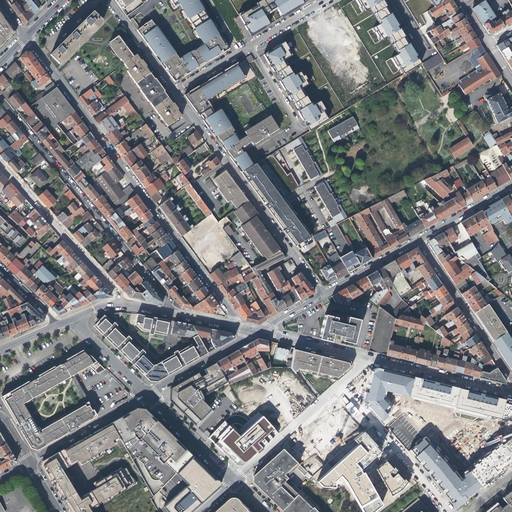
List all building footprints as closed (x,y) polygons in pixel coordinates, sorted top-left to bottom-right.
[(24,0),(27,2),(30,7),(34,13),(37,10),(27,0),(24,0)] [(121,10),(123,9),(120,5),(123,2),(121,0),(129,0),(131,2),(134,0),(113,0),(115,1),(121,10)] [(120,5),(123,9),(131,2),(129,0),(121,0),(123,2),(120,5)] [(205,13),(202,8),(201,8),(201,7),(202,7),(203,7),(201,4),(200,2),(198,3),(197,1),(196,0),(169,0),(171,3),(174,7),(176,5),(179,4),(184,0),(185,2),(180,6),(182,10),(181,11),(182,13),(183,15),(185,14),(187,17),(194,30),(196,32),(194,33),(195,35),(197,38),(199,37),(199,36),(202,40),(207,37),(208,39),(206,40),(207,42),(199,47),(200,48),(197,50),(196,49),(192,51),(189,53),(188,52),(178,58),(167,44),(165,41),(167,40),(164,37),(161,31),(158,28),(157,29),(155,26),(150,19),(145,23),(146,25),(143,27),(142,25),(139,27),(136,30),(141,37),(142,35),(153,50),(151,51),(154,55),(156,54),(172,76),(170,77),(174,81),(180,77),(179,76),(181,74),(183,73),(186,72),(187,73),(189,72),(188,70),(202,62),(203,63),(204,63),(203,61),(212,56),(213,57),(228,48),(223,39),(222,40),(220,37),(221,36),(219,33),(218,33),(216,35),(214,32),(217,31),(215,27),(213,28),(212,25),(213,24),(212,23),(211,20),(209,21),(206,15),(205,13)] [(263,0),(239,15),(251,36),(271,24),(265,15),(272,11),(278,7),(283,16),(305,3),(303,0),(263,0)] [(397,65),(403,74),(421,63),(422,63),(412,46),(398,22),(383,0),(355,0),(363,11),(370,7),(380,23),(372,27),(379,40),(388,35),(398,53),(390,57),(395,66),(397,65)] [(451,0),(445,0),(440,4),(444,10),(445,12),(447,11),(448,12),(456,7),(452,1),(451,0)] [(495,18),(483,0),(478,3),(471,8),(478,18),(482,25),(489,21),(495,18)] [(14,10),(18,16),(23,12),(28,9),(30,7),(27,2),(20,7),(16,2),(11,5),(14,10)] [(431,18),(444,10),(440,4),(435,7),(427,12),(431,18)] [(25,14),(23,12),(18,16),(21,20),(23,23),(25,23),(31,17),(34,13),(30,7),(28,9),(29,11),(25,14)] [(438,21),(441,25),(460,13),(457,9),(456,7),(448,12),(449,14),(438,21)] [(12,36),(15,33),(15,31),(13,28),(0,9),(0,48),(7,42),(9,39),(12,36)] [(92,12),(49,54),(58,63),(61,61),(62,62),(67,56),(71,52),(70,51),(76,45),(77,46),(81,42),(84,39),(83,38),(89,32),(90,33),(96,28),(99,24),(98,23),(101,21),(92,12)] [(502,17),(498,19),(499,20),(503,28),(507,25),(510,24),(504,12),(501,14),(502,17)] [(433,36),(429,38),(430,40),(434,37),(444,31),(442,28),(447,26),(448,28),(453,25),(463,19),(461,15),(460,13),(441,25),(440,26),(437,28),(430,32),(433,36)] [(128,20),(136,30),(139,27),(133,19),(131,18),(128,20)] [(444,38),(450,34),(467,24),(464,20),(463,19),(453,25),(455,27),(450,31),(451,32),(449,33),(449,32),(443,36),(444,38)] [(491,24),(489,21),(482,25),(484,27),(488,34),(491,34),(503,28),(499,20),(494,23),(494,22),(491,24)] [(459,33),(461,37),(471,31),(469,27),(467,24),(450,34),(452,37),(459,33)] [(464,43),(465,44),(475,38),(473,34),(471,31),(461,37),(455,41),(456,44),(463,40),(465,42),(464,43)] [(142,35),(141,37),(146,44),(151,51),(153,50),(142,35)] [(119,58),(123,63),(132,56),(124,46),(126,45),(124,44),(123,42),(122,43),(117,36),(107,43),(108,44),(106,45),(113,55),(114,54),(118,59),(119,58)] [(198,45),(199,47),(207,42),(206,40),(208,39),(207,37),(202,40),(199,36),(199,37),(202,42),(198,45)] [(511,36),(496,46),(497,49),(500,52),(510,46),(508,43),(511,40),(511,36)] [(470,51),(470,50),(480,45),(477,40),(475,38),(465,44),(459,48),(460,50),(467,46),(470,51)] [(303,121),(308,131),(327,120),(322,111),(324,110),(319,101),(311,105),(301,88),(309,83),(302,71),(293,75),(284,59),(292,55),(284,42),(263,55),(269,65),(286,94),(303,121)] [(470,50),(474,56),(483,50),(480,45),(470,50)] [(511,45),(510,46),(500,52),(502,55),(505,61),(511,56),(511,45)] [(483,50),(474,56),(476,59),(483,70),(459,86),(465,95),(489,79),(490,82),(500,75),(495,68),(484,51),(483,50)] [(19,58),(26,67),(35,79),(36,81),(47,74),(38,62),(30,51),(25,51),(19,58)] [(443,61),(442,58),(438,53),(436,54),(422,63),(421,63),(426,71),(443,61)] [(123,63),(122,64),(123,65),(126,69),(125,70),(139,89),(138,89),(147,102),(148,102),(166,126),(180,115),(167,97),(164,99),(160,93),(162,91),(153,79),(150,80),(146,74),(149,73),(136,55),(135,54),(132,56),(123,63)] [(156,54),(154,55),(170,77),(172,76),(156,54)] [(22,71),(26,67),(19,58),(15,62),(22,71)] [(13,80),(22,71),(15,62),(10,67),(5,72),(13,80)] [(213,77),(183,95),(192,106),(194,106),(196,108),(195,110),(198,114),(210,107),(206,100),(205,99),(228,85),(229,87),(244,78),(241,74),(243,73),(239,67),(238,68),(235,63),(224,70),(213,77)] [(28,80),(30,82),(32,81),(26,72),(24,74),(28,80)] [(36,89),(50,78),(48,76),(47,74),(36,81),(35,79),(32,81),(30,82),(36,89)] [(7,88),(1,92),(7,99),(11,95),(15,92),(16,92),(14,90),(12,88),(2,75),(0,76),(0,86),(4,83),(5,85),(7,88)] [(111,87),(115,85),(108,76),(104,78),(111,87)] [(43,93),(45,94),(56,86),(53,82),(44,89),(45,91),(43,93)] [(229,87),(228,85),(205,99),(206,100),(229,87)] [(67,104),(68,103),(65,99),(59,90),(56,86),(45,94),(42,96),(47,102),(45,104),(55,117),(57,115),(59,118),(63,115),(60,112),(62,111),(64,114),(70,109),(67,104)] [(81,102),(85,107),(94,100),(101,95),(99,92),(96,94),(87,101),(86,99),(95,92),(97,90),(94,86),(78,98),(81,102)] [(11,95),(7,99),(11,104),(13,102),(12,101),(13,99),(14,98),(16,98),(17,99),(20,97),(15,92),(11,95)] [(96,94),(95,92),(86,99),(87,101),(96,94)] [(497,123),(502,120),(506,118),(511,115),(511,106),(506,109),(499,96),(498,93),(485,99),(497,123)] [(14,107),(16,110),(18,108),(25,103),(20,97),(17,99),(16,98),(14,98),(13,99),(12,101),(13,102),(11,104),(14,107)] [(95,122),(97,123),(109,114),(122,105),(127,101),(124,97),(93,119),(95,122)] [(97,104),(94,100),(85,107),(88,111),(91,115),(94,113),(103,106),(99,102),(97,104)] [(122,105),(126,109),(131,116),(135,112),(127,101),(122,105)] [(29,116),(24,120),(27,123),(36,116),(29,107),(25,103),(18,108),(20,110),(24,110),(29,116)] [(57,115),(55,117),(60,123),(62,121),(75,111),(68,103),(67,104),(70,109),(64,114),(62,111),(60,112),(63,115),(59,118),(57,115)] [(122,105),(109,114),(111,117),(118,112),(120,114),(126,109),(122,105)] [(252,165),(246,155),(244,151),(243,150),(242,151),(239,147),(249,139),(251,142),(258,137),(260,138),(277,125),(264,108),(241,126),(243,130),(236,135),(218,109),(214,112),(210,107),(198,114),(233,163),(240,172),(252,165)] [(72,128),(82,121),(79,117),(75,111),(62,121),(64,123),(67,121),(72,128)] [(4,126),(11,135),(19,129),(14,124),(6,114),(0,120),(0,119),(0,126),(2,128),(4,126)] [(111,117),(109,114),(97,123),(101,129),(105,135),(117,126),(123,121),(121,119),(115,123),(111,117)] [(30,127),(39,120),(36,116),(27,123),(30,127)] [(358,127),(352,116),(345,120),(352,131),(358,127)] [(502,120),(508,132),(511,131),(506,118),(502,120)] [(352,131),(345,120),(339,123),(346,134),(352,131)] [(458,120),(456,121),(466,137),(448,148),(453,157),(471,146),(472,146),(474,145),(462,126),(458,120)] [(33,130),(35,133),(44,126),(40,121),(31,128),(33,130)] [(78,141),(78,140),(89,131),(86,127),(82,121),(72,128),(70,130),(71,133),(74,130),(79,137),(76,139),(78,141)] [(346,134),(339,123),(333,127),(339,138),(346,134)] [(140,127),(148,137),(152,134),(144,124),(140,127)] [(44,133),(47,130),(44,126),(35,133),(38,137),(42,141),(47,137),(44,133)] [(118,128),(117,126),(105,135),(107,138),(109,140),(118,134),(116,130),(118,128)] [(339,138),(333,127),(326,130),(333,142),(339,138)] [(7,139),(11,144),(23,134),(21,131),(19,129),(11,135),(7,139)] [(125,129),(118,134),(109,140),(111,143),(114,147),(128,136),(129,135),(125,129)] [(482,137),(489,147),(489,148),(495,145),(502,142),(508,138),(511,136),(511,130),(511,131),(508,132),(497,137),(493,139),(489,133),(482,137)] [(493,130),(489,133),(493,139),(497,137),(493,130)] [(82,141),(85,145),(94,138),(92,135),(89,131),(78,140),(80,143),(82,141)] [(192,144),(201,138),(198,134),(196,131),(187,137),(192,144)] [(67,132),(65,134),(73,144),(75,143),(67,132)] [(21,144),(27,139),(25,137),(23,134),(11,144),(9,146),(15,153),(18,156),(19,155),(21,154),(21,152),(19,148),(22,146),(21,144)] [(50,141),(54,138),(51,134),(47,137),(42,141),(44,143),(46,146),(51,142),(50,141)] [(142,141),(146,147),(156,140),(152,134),(148,137),(142,141)] [(130,139),(128,136),(114,147),(118,152),(121,157),(131,149),(125,142),(130,139)] [(304,144),(300,136),(283,145),(286,150),(291,148),(293,150),(304,144)] [(0,140),(0,154),(9,146),(2,138),(0,140)] [(87,147),(90,151),(99,144),(97,141),(94,138),(85,145),(79,149),(81,151),(87,147)] [(53,144),(51,142),(46,146),(48,149),(51,152),(59,145),(57,141),(53,144)] [(135,155),(146,147),(142,141),(140,142),(134,147),(131,149),(135,155)] [(507,152),(511,149),(511,145),(510,141),(503,145),(507,152)] [(501,155),(507,152),(503,145),(502,142),(495,145),(501,154),(496,157),(509,179),(511,177),(511,160),(509,155),(507,156),(510,161),(511,163),(506,167),(506,165),(501,158),(502,157),(501,155)] [(202,160),(212,153),(209,148),(204,143),(195,150),(199,155),(199,156),(202,160)] [(78,161),(76,162),(78,164),(85,172),(88,169),(99,162),(102,160),(107,155),(103,150),(99,144),(90,151),(78,161)] [(308,149),(304,144),(293,150),(296,156),(308,149)] [(60,152),(64,150),(59,145),(51,152),(57,160),(66,170),(75,163),(72,160),(68,162),(60,152)] [(152,152),(161,165),(170,158),(166,153),(163,148),(160,145),(152,152)] [(184,149),(187,156),(194,152),(190,145),(184,149)] [(509,179),(496,157),(501,154),(495,145),(489,148),(489,147),(476,154),(479,159),(484,169),(494,187),(500,184),(509,179)] [(15,153),(9,146),(0,154),(3,158),(6,162),(15,153)] [(146,147),(135,155),(139,161),(143,158),(150,153),(146,147)] [(125,162),(135,155),(131,149),(121,157),(123,159),(125,162)] [(311,156),(308,149),(296,156),(300,162),(311,156)] [(274,154),(273,152),(256,162),(281,198),(284,196),(283,195),(277,188),(281,185),(286,193),(287,194),(298,186),(290,172),(286,174),(273,155),(274,154)] [(36,166),(44,159),(39,154),(31,161),(36,166)] [(471,164),(479,159),(476,154),(467,158),(469,160),(470,162),(471,164)] [(103,167),(106,171),(115,166),(111,161),(107,155),(102,160),(106,165),(103,167)] [(130,168),(139,161),(135,155),(125,162),(128,165),(130,168)] [(172,161),(173,162),(175,165),(177,163),(181,160),(178,156),(172,161)] [(315,162),(311,156),(300,162),(303,168),(315,162)] [(12,159),(8,163),(12,168),(16,172),(25,165),(19,158),(17,159),(15,157),(12,159)] [(197,174),(199,177),(215,166),(219,163),(217,160),(215,157),(209,162),(208,160),(205,162),(208,167),(205,169),(204,169),(197,174)] [(453,167),(469,160),(467,158),(457,163),(452,165),(453,167)] [(176,167),(181,173),(182,174),(189,170),(181,160),(177,163),(179,165),(176,167)] [(145,168),(141,163),(139,161),(130,168),(135,175),(139,181),(148,174),(149,174),(146,170),(147,169),(146,167),(145,168)] [(75,167),(78,164),(76,162),(75,163),(66,170),(69,173),(72,177),(79,171),(75,167)] [(281,198),(256,162),(252,165),(240,172),(242,175),(246,180),(247,182),(248,183),(255,192),(256,193),(256,194),(262,202),(264,204),(265,205),(267,209),(268,211),(271,215),(280,227),(281,228),(283,230),(291,241),(294,245),(312,235),(291,206),(288,203),(288,202),(285,204),(283,201),(281,198)] [(318,168),(315,162),(303,168),(307,174),(318,168)] [(123,177),(115,166),(106,171),(96,179),(97,181),(105,191),(107,194),(110,198),(117,207),(118,207),(126,201),(135,194),(134,192),(132,189),(124,195),(115,183),(123,177)] [(321,174),(318,168),(307,174),(310,180),(321,174)] [(34,180),(36,183),(39,187),(47,179),(38,169),(30,176),(34,180)] [(450,178),(447,173),(445,169),(438,172),(430,176),(428,177),(433,181),(446,175),(448,179),(450,178)] [(476,174),(480,180),(486,192),(490,190),(494,187),(484,169),(481,171),(483,175),(485,176),(486,178),(482,180),(480,175),(479,175),(478,173),(476,174)] [(81,170),(79,171),(72,177),(77,183),(82,190),(91,183),(88,180),(86,181),(83,178),(85,176),(83,173),(81,170)] [(230,177),(224,170),(212,179),(220,189),(218,191),(227,202),(229,200),(235,208),(247,200),(243,195),(237,187),(234,183),(233,181),(230,177)] [(153,181),(144,187),(147,191),(149,191),(152,194),(155,192),(163,186),(161,183),(168,178),(164,172),(159,176),(156,178),(153,181)] [(174,178),(181,188),(183,187),(188,183),(184,177),(182,174),(181,173),(174,178)] [(144,187),(153,181),(151,178),(148,174),(139,181),(142,184),(144,187)] [(445,194),(433,181),(428,177),(423,180),(441,198),(445,194)] [(161,183),(163,186),(170,181),(168,178),(161,183)] [(100,197),(99,196),(91,186),(97,181),(96,179),(91,183),(82,190),(87,196),(93,203),(100,197)] [(329,186),(325,179),(314,186),(317,193),(329,186)] [(463,186),(459,179),(452,183),(454,186),(464,205),(468,202),(471,201),(466,191),(465,189),(463,186)] [(480,180),(465,189),(466,191),(471,201),(479,196),(486,192),(480,180)] [(15,188),(10,183),(2,191),(9,199),(18,192),(15,188)] [(183,187),(185,189),(198,207),(203,203),(189,185),(188,183),(183,187)] [(283,195),(286,193),(281,185),(277,188),(283,195)] [(332,193),(329,186),(317,193),(321,199),(332,193)] [(448,190),(451,194),(454,193),(455,196),(452,198),(451,199),(460,207),(463,205),(464,205),(454,186),(448,190)] [(185,189),(183,187),(181,188),(167,198),(169,201),(185,189)] [(45,189),(37,196),(43,202),(48,207),(56,200),(45,189)] [(64,194),(71,203),(77,199),(69,190),(64,194)] [(405,195),(403,190),(402,190),(385,198),(388,204),(405,195)] [(106,195),(107,194),(105,191),(99,196),(100,197),(93,203),(96,206),(98,208),(109,199),(106,195)] [(18,192),(9,199),(17,207),(25,200),(23,197),(18,192)] [(152,194),(150,196),(153,200),(155,202),(160,198),(155,192),(152,194)] [(336,198),(332,193),(321,199),(324,205),(336,198)] [(121,212),(118,207),(117,207),(113,211),(114,212),(119,219),(130,211),(141,202),(138,198),(135,194),(126,201),(130,207),(128,208),(128,209),(126,211),(125,209),(121,212)] [(511,204),(507,196),(504,198),(500,200),(509,215),(511,213),(511,204)] [(297,197),(288,203),(291,206),(299,200),(297,197)] [(110,198),(109,199),(98,208),(102,213),(106,218),(114,212),(113,211),(117,207),(110,198)] [(173,207),(169,201),(167,198),(158,205),(162,211),(169,221),(172,226),(182,219),(180,217),(176,211),(173,207)] [(339,205),(336,198),(324,205),(328,211),(339,205)] [(399,224),(388,204),(385,198),(367,208),(370,214),(386,243),(389,248),(402,240),(407,237),(399,224)] [(69,210),(72,213),(80,206),(82,205),(79,201),(77,199),(71,203),(67,207),(69,210)] [(441,200),(439,203),(450,213),(455,210),(460,207),(451,199),(443,203),(443,202),(441,200)] [(16,224),(23,231),(27,228),(30,225),(40,216),(30,204),(25,200),(17,207),(7,216),(16,224)] [(253,208),(247,200),(232,211),(242,224),(239,226),(261,256),(263,255),(266,259),(281,252),(278,250),(279,249),(269,235),(257,219),(255,216),(257,214),(253,208)] [(427,200),(425,202),(436,221),(442,217),(450,213),(439,203),(438,202),(436,203),(438,206),(432,209),(431,207),(429,204),(427,200)] [(501,218),(505,224),(511,220),(509,218),(511,217),(510,216),(509,215),(500,200),(495,202),(493,204),(493,205),(484,211),(485,212),(482,213),(489,225),(493,223),(492,220),(497,216),(499,219),(501,218)] [(134,212),(138,217),(148,210),(145,206),(141,202),(130,211),(132,214),(134,212)] [(413,209),(419,218),(424,228),(430,224),(436,221),(425,202),(423,203),(428,212),(421,216),(420,213),(417,207),(413,209)] [(178,203),(173,207),(176,211),(181,207),(180,206),(184,203),(183,203),(180,205),(178,203)] [(192,220),(193,222),(195,225),(201,220),(210,213),(207,209),(203,203),(198,207),(203,214),(199,217),(198,216),(192,220)] [(487,207),(481,211),(482,213),(485,212),(484,211),(493,205),(493,204),(487,207)] [(343,211),(339,205),(328,211),(332,217),(343,211)] [(82,209),(80,206),(72,213),(68,216),(71,220),(78,214),(80,216),(85,212),(82,209)] [(366,216),(370,214),(367,208),(362,210),(357,213),(380,253),(386,250),(389,248),(386,243),(383,245),(366,216)] [(180,217),(182,219),(192,212),(190,209),(186,211),(188,213),(184,216),(183,215),(180,217)] [(63,212),(57,217),(60,220),(61,222),(68,216),(72,213),(69,210),(68,211),(68,213),(66,215),(63,212)] [(139,219),(142,223),(150,217),(152,216),(150,213),(148,210),(138,217),(134,220),(136,222),(139,219)] [(78,218),(84,224),(87,222),(92,218),(89,214),(87,211),(85,212),(80,216),(78,218)] [(347,218),(343,211),(332,217),(332,219),(327,222),(330,226),(347,218)] [(492,242),(497,239),(495,236),(490,227),(489,225),(482,213),(481,211),(476,214),(471,216),(479,230),(484,227),(487,232),(486,233),(487,233),(482,236),(483,237),(487,245),(490,243),(492,242)] [(110,222),(116,230),(124,224),(119,219),(114,212),(106,218),(110,222)] [(192,212),(182,219),(183,221),(186,219),(185,218),(188,216),(190,217),(194,215),(192,212)] [(210,213),(201,220),(206,227),(216,220),(210,213)] [(372,250),(367,252),(371,258),(376,255),(380,253),(357,213),(352,215),(372,250)] [(230,222),(226,215),(217,222),(222,228),(227,224),(230,222)] [(40,236),(50,227),(46,222),(40,216),(30,225),(35,230),(33,232),(34,233),(33,234),(29,237),(31,239),(38,233),(40,236)] [(468,236),(479,230),(471,216),(465,220),(460,223),(468,236)] [(490,227),(502,220),(501,218),(499,219),(497,216),(492,220),(493,223),(489,225),(490,227)] [(144,225),(146,228),(154,223),(152,220),(150,217),(142,223),(130,232),(132,234),(133,236),(134,237),(139,233),(137,231),(144,225)] [(403,222),(399,224),(407,237),(420,230),(424,228),(419,218),(405,226),(403,222)] [(183,221),(182,219),(172,226),(177,231),(180,235),(189,229),(187,226),(183,221)] [(185,242),(186,241),(206,227),(201,220),(195,225),(189,229),(180,235),(182,239),(185,242)] [(91,227),(87,222),(84,224),(83,226),(86,229),(89,233),(99,225),(95,221),(93,222),(92,224),(94,225),(91,227)] [(147,231),(150,235),(160,227),(158,224),(156,221),(154,223),(146,228),(142,231),(144,233),(147,231)] [(0,230),(4,234),(18,247),(25,240),(8,225),(4,222),(0,226),(0,230)] [(124,240),(132,234),(130,232),(126,226),(124,224),(116,230),(119,234),(124,240)] [(232,231),(227,224),(222,228),(227,235),(232,231)] [(100,227),(99,225),(89,233),(84,238),(79,242),(83,246),(103,230),(100,227)] [(80,234),(86,229),(83,226),(73,234),(77,239),(79,242),(84,238),(80,234)] [(150,240),(152,242),(154,241),(164,233),(163,231),(160,227),(150,235),(152,239),(150,240)] [(33,234),(27,228),(23,231),(29,237),(33,234)] [(447,230),(442,233),(447,241),(448,244),(456,239),(450,228),(447,230)] [(317,242),(328,236),(325,230),(313,236),(317,242)] [(144,239),(139,233),(134,237),(138,241),(139,243),(144,239)] [(156,243),(159,247),(169,239),(167,237),(164,233),(154,241),(156,243)] [(444,243),(447,241),(442,233),(438,235),(432,238),(442,246),(444,248),(446,247),(444,243)] [(133,245),(134,244),(138,241),(134,237),(133,236),(128,240),(130,242),(128,244),(129,245),(130,247),(133,245)] [(147,237),(144,239),(139,243),(141,245),(144,248),(148,245),(145,242),(149,239),(147,237)] [(439,248),(442,246),(432,238),(430,239),(428,241),(427,244),(435,257),(442,252),(439,248)] [(35,242),(32,239),(18,253),(17,254),(6,266),(11,271),(15,274),(29,258),(35,252),(30,248),(35,242)] [(115,246),(116,245),(111,239),(101,247),(110,258),(111,258),(119,251),(115,246)] [(152,273),(159,267),(157,264),(161,261),(163,259),(167,256),(176,249),(173,244),(169,239),(159,247),(149,254),(150,257),(143,263),(147,267),(152,273)] [(56,250),(58,252),(67,245),(65,243),(62,240),(51,249),(48,246),(43,250),(49,255),(56,250)] [(150,248),(156,243),(154,241),(152,242),(148,245),(144,248),(144,249),(147,252),(151,250),(150,248)] [(354,252),(349,243),(347,244),(349,249),(357,262),(359,265),(365,262),(371,258),(367,252),(361,242),(358,244),(361,248),(354,252)] [(455,255),(456,257),(457,258),(459,260),(461,261),(462,263),(464,264),(468,267),(469,268),(475,272),(484,280),(486,281),(489,280),(486,275),(481,266),(477,259),(480,257),(475,248),(471,242),(462,247),(453,252),(455,255)] [(502,248),(499,243),(491,250),(489,252),(490,254),(488,255),(491,259),(492,258),(495,262),(498,260),(505,273),(511,269),(511,265),(511,264),(511,263),(511,258),(510,259),(507,255),(506,256),(503,253),(500,248),(502,248)] [(0,244),(0,260),(1,262),(6,266),(17,254),(15,252),(12,256),(7,251),(10,249),(7,247),(5,249),(0,244)] [(137,247),(134,244),(133,245),(130,247),(133,250),(137,255),(144,249),(144,248),(141,245),(137,247)] [(54,260),(57,263),(72,251),(70,249),(67,245),(58,252),(61,255),(54,260)] [(411,251),(405,254),(415,268),(425,261),(416,247),(411,251)] [(176,249),(167,256),(168,258),(173,264),(175,267),(184,260),(180,255),(176,249)] [(200,256),(203,259),(212,252),(209,249),(200,256)] [(341,261),(347,272),(355,267),(353,264),(357,262),(349,249),(338,256),(341,261)] [(226,265),(228,270),(234,267),(242,263),(239,258),(242,255),(238,250),(230,257),(233,261),(226,265)] [(66,260),(68,263),(77,257),(75,254),(72,251),(57,263),(59,265),(66,260)] [(218,261),(212,252),(203,259),(206,263),(209,268),(218,261)] [(282,255),(281,252),(266,259),(262,261),(255,265),(258,271),(283,257),(282,255)] [(444,256),(442,252),(435,257),(438,261),(441,265),(454,256),(452,254),(448,256),(447,254),(444,256)] [(410,267),(412,270),(415,268),(405,254),(401,256),(394,260),(400,271),(403,276),(406,274),(404,270),(403,271),(402,268),(409,265),(410,267)] [(452,261),(457,258),(456,257),(454,256),(441,265),(443,268),(445,271),(455,265),(452,261)] [(68,273),(74,269),(82,262),(80,260),(77,257),(68,263),(71,266),(65,271),(68,273)] [(125,257),(119,262),(125,269),(131,264),(128,260),(125,257)] [(326,262),(327,264),(330,268),(338,263),(335,257),(326,262)] [(32,261),(29,258),(15,274),(19,278),(24,283),(28,278),(33,273),(41,265),(42,264),(38,260),(31,268),(31,269),(29,271),(25,268),(32,261)] [(114,261),(111,258),(110,258),(101,266),(104,269),(114,261)] [(184,260),(175,267),(174,267),(176,271),(179,274),(189,267),(187,264),(184,260)] [(400,271),(394,260),(388,263),(382,267),(386,274),(388,278),(400,271)] [(167,268),(161,261),(157,264),(159,267),(162,271),(164,274),(169,271),(167,268)] [(341,261),(338,263),(330,268),(336,278),(343,274),(347,272),(341,261)] [(415,284),(417,286),(434,274),(429,267),(425,261),(415,268),(412,270),(409,272),(410,273),(411,272),(412,273),(414,272),(413,271),(417,269),(423,278),(415,284)] [(74,269),(81,276),(89,269),(85,266),(82,262),(74,269)] [(329,277),(332,280),(334,279),(336,278),(330,268),(327,264),(319,268),(325,279),(329,277)] [(457,269),(455,265),(445,271),(447,274),(450,278),(468,267),(464,264),(457,269)] [(41,265),(33,273),(35,275),(40,280),(43,283),(45,282),(53,279),(58,277),(55,275),(54,277),(48,272),(50,270),(48,268),(46,270),(41,265)] [(111,276),(113,279),(120,273),(122,271),(116,265),(108,273),(111,276)] [(260,274),(258,271),(255,265),(251,267),(250,267),(252,271),(266,295),(271,292),(267,285),(266,285),(260,274)] [(266,273),(275,289),(281,286),(288,283),(286,280),(284,281),(280,275),(278,270),(280,268),(279,265),(266,273)] [(160,272),(162,271),(159,267),(152,273),(156,278),(161,284),(168,279),(165,275),(163,277),(160,272)] [(179,274),(186,284),(196,276),(193,272),(189,267),(179,274)] [(222,275),(225,281),(238,274),(234,267),(228,270),(221,274),(222,275)] [(388,292),(390,290),(382,276),(386,274),(382,267),(380,268),(376,271),(387,291),(388,292)] [(469,268),(468,267),(450,278),(453,282),(454,285),(463,280),(466,278),(470,275),(475,272),(469,268)] [(83,279),(78,283),(81,285),(93,275),(91,272),(89,269),(81,276),(80,276),(83,279)] [(137,281),(139,284),(144,280),(142,277),(140,278),(138,275),(134,271),(127,277),(133,284),(137,281)] [(174,278),(169,271),(164,274),(165,275),(168,279),(170,281),(174,278)] [(267,309),(261,312),(265,319),(271,315),(276,313),(266,295),(252,271),(244,275),(242,277),(245,282),(250,279),(267,309)] [(381,298),(387,291),(376,271),(366,276),(371,285),(372,286),(378,283),(382,290),(378,293),(381,298)] [(403,276),(400,271),(388,278),(389,280),(399,297),(412,289),(410,287),(403,276)] [(293,281),(288,284),(290,286),(292,285),(296,283),(304,278),(302,275),(299,272),(297,273),(290,277),(293,281)] [(476,285),(480,282),(484,280),(475,272),(470,275),(473,280),(476,285)] [(128,282),(120,273),(113,279),(119,285),(124,290),(129,285),(127,283),(128,282)] [(245,282),(242,277),(239,273),(238,274),(225,281),(217,286),(222,293),(227,300),(247,287),(245,282)] [(423,294),(424,297),(442,285),(438,280),(434,274),(417,286),(412,289),(399,297),(403,301),(409,306),(410,307),(415,303),(407,295),(410,293),(411,294),(426,283),(430,289),(423,294)] [(89,287),(90,287),(98,280),(96,278),(93,275),(81,285),(83,287),(86,284),(89,287)] [(217,286),(225,281),(222,275),(213,280),(215,283),(217,286)] [(186,284),(193,293),(203,285),(196,276),(186,284)] [(360,291),(371,285),(366,276),(361,279),(351,285),(360,291)] [(28,278),(24,283),(34,293),(38,288),(28,278)] [(305,290),(302,292),(305,296),(310,293),(312,292),(312,290),(309,284),(304,278),(296,283),(298,285),(299,287),(302,285),(305,290)] [(0,292),(2,295),(3,294),(10,286),(6,282),(2,279),(0,280),(0,292)] [(45,282),(48,285),(50,287),(52,289),(58,295),(61,297),(73,309),(77,307),(81,305),(69,294),(66,297),(60,292),(63,289),(53,279),(45,282)] [(170,283),(172,286),(173,285),(170,281),(168,279),(161,284),(163,287),(166,290),(170,287),(168,284),(170,283)] [(92,290),(89,293),(91,294),(103,285),(101,282),(98,280),(90,287),(92,290)] [(139,284),(135,287),(146,300),(152,301),(161,303),(162,301),(144,280),(139,284)] [(465,283),(463,280),(454,285),(456,288),(465,283)] [(478,292),(490,284),(486,281),(484,280),(480,282),(483,286),(477,290),(478,292)] [(80,294),(88,302),(92,301),(95,299),(91,294),(89,293),(86,290),(83,287),(81,285),(78,283),(76,284),(80,288),(77,291),(80,294)] [(290,291),(285,293),(291,304),(296,301),(300,299),(293,288),(292,285),(290,286),(288,284),(288,283),(281,286),(284,290),(289,288),(290,291)] [(37,295),(40,298),(50,287),(48,285),(45,288),(41,285),(38,288),(34,293),(37,295)] [(111,294),(103,285),(91,294),(95,299),(102,298),(109,297),(111,294)] [(132,289),(129,285),(124,290),(126,293),(130,297),(137,298),(146,300),(135,287),(132,289)] [(177,289),(173,285),(172,286),(170,287),(166,290),(170,295),(180,307),(187,308),(191,309),(192,307),(190,305),(185,299),(181,295),(179,297),(174,291),(177,289)] [(194,302),(190,305),(192,307),(197,303),(210,294),(206,290),(203,285),(193,293),(190,295),(192,296),(194,294),(198,300),(195,302),(194,302)] [(298,285),(293,288),(300,299),(303,297),(305,296),(302,292),(299,287),(298,285)] [(362,293),(360,291),(351,285),(349,286),(344,289),(351,299),(362,293)] [(434,295),(437,299),(447,293),(444,289),(442,285),(424,297),(426,300),(434,295)] [(2,299),(7,310),(19,305),(27,302),(18,294),(10,286),(3,294),(6,296),(9,294),(17,302),(11,305),(8,297),(2,299)] [(280,297),(281,299),(285,307),(289,305),(291,304),(285,293),(284,290),(281,286),(275,289),(276,291),(278,290),(280,290),(283,295),(280,297)] [(477,292),(473,286),(470,288),(460,294),(463,298),(464,300),(477,292)] [(50,287),(40,298),(42,300),(45,303),(52,295),(53,295),(49,291),(52,289),(50,287)] [(249,290),(247,287),(227,300),(231,304),(234,309),(242,303),(243,303),(243,302),(239,295),(240,294),(242,294),(249,290)] [(66,291),(69,294),(81,305),(84,304),(88,302),(80,294),(77,292),(74,295),(68,289),(66,291)] [(346,301),(351,299),(344,289),(338,292),(331,296),(335,302),(337,303),(345,299),(346,301)] [(381,298),(376,304),(379,306),(381,308),(391,298),(388,292),(387,291),(381,298)] [(275,300),(271,292),(266,295),(276,313),(283,309),(285,307),(281,299),(278,301),(275,300)] [(376,304),(381,298),(378,293),(377,292),(370,299),(376,304)] [(481,298),(477,292),(464,300),(466,303),(468,306),(481,298)] [(440,304),(421,316),(424,319),(452,300),(449,296),(447,293),(437,299),(440,304)] [(211,313),(219,307),(210,294),(197,303),(202,312),(211,313)] [(245,307),(242,303),(234,309),(238,314),(242,320),(244,320),(245,314),(254,312),(259,309),(258,307),(256,304),(251,294),(249,296),(248,295),(247,296),(247,297),(246,298),(249,305),(251,307),(246,310),(245,307)] [(52,295),(45,303),(48,305),(50,308),(53,304),(58,299),(61,297),(58,295),(55,298),(52,295)] [(58,305),(65,312),(69,310),(73,309),(61,297),(58,299),(61,302),(58,305)] [(483,302),(481,298),(468,306),(471,310),(473,313),(482,307),(486,304),(487,304),(489,302),(488,301),(487,301),(486,300),(483,302)] [(454,304),(452,300),(424,319),(423,323),(427,327),(433,323),(430,318),(436,314),(441,311),(442,312),(454,304)] [(403,301),(390,315),(394,319),(396,320),(400,315),(409,306),(403,301)] [(28,312),(28,311),(34,309),(30,306),(27,302),(19,305),(22,314),(24,313),(22,310),(25,309),(28,312)] [(197,303),(192,307),(191,309),(196,310),(202,312),(197,303)] [(56,307),(53,304),(50,308),(54,311),(58,315),(62,313),(65,312),(58,305),(56,307)] [(482,307),(473,313),(475,315),(482,326),(492,342),(504,334),(506,332),(498,319),(495,316),(489,307),(489,306),(487,304),(486,304),(482,307)] [(12,322),(16,333),(22,330),(28,328),(22,314),(19,305),(7,310),(8,313),(12,322)] [(378,353),(385,355),(390,336),(393,323),(394,319),(390,315),(381,308),(379,306),(368,351),(378,353)] [(443,323),(444,325),(461,314),(458,310),(456,307),(444,316),(447,320),(443,323)] [(34,318),(32,319),(35,325),(39,323),(43,321),(43,318),(38,313),(34,309),(28,311),(34,318)] [(245,314),(244,320),(258,323),(263,320),(265,319),(261,312),(259,309),(254,312),(245,314)] [(4,315),(8,313),(7,310),(0,312),(0,313),(10,336),(13,334),(16,333),(12,322),(8,324),(4,315)] [(0,327),(0,333),(2,339),(6,337),(10,336),(0,313),(0,321),(3,327),(1,328),(0,327)] [(22,314),(28,328),(32,326),(35,325),(32,319),(31,317),(29,315),(26,316),(24,313),(22,314)] [(318,338),(330,341),(332,332),(342,335),(341,340),(353,343),(359,319),(346,316),(344,324),(339,323),(334,322),(336,314),(329,313),(327,316),(324,315),(318,338)] [(168,320),(136,314),(134,324),(141,330),(144,331),(148,332),(149,329),(150,330),(150,326),(151,319),(153,319),(152,323),(154,323),(153,327),(152,330),(153,330),(153,333),(157,333),(165,335),(166,333),(168,320)] [(453,323),(456,327),(466,321),(463,317),(461,314),(444,325),(446,328),(453,323)] [(98,321),(93,326),(149,380),(157,382),(161,379),(164,376),(161,371),(158,368),(156,369),(153,371),(154,372),(148,377),(147,376),(148,375),(149,373),(148,372),(151,369),(153,367),(153,366),(154,364),(147,357),(143,354),(142,355),(141,355),(139,357),(139,358),(134,363),(133,362),(134,361),(136,359),(134,358),(137,355),(137,356),(140,353),(139,352),(140,351),(137,347),(133,343),(129,340),(128,342),(127,341),(125,344),(126,344),(120,350),(119,349),(120,347),(122,346),(120,344),(123,342),(126,340),(125,339),(127,337),(123,334),(119,329),(116,326),(114,328),(113,328),(111,330),(112,330),(106,336),(105,335),(106,334),(108,332),(106,331),(109,328),(112,326),(111,325),(113,323),(109,320),(104,315),(98,321)] [(396,320),(394,319),(393,323),(421,330),(423,323),(424,319),(421,316),(419,315),(418,319),(413,318),(413,317),(409,316),(409,317),(400,315),(396,320)] [(111,319),(109,320),(113,323),(111,325),(112,326),(109,328),(106,331),(108,332),(106,334),(105,335),(106,336),(112,330),(111,330),(113,328),(114,328),(116,326),(119,329),(120,328),(116,324),(111,319)] [(148,332),(144,331),(144,333),(151,334),(157,335),(157,333),(153,333),(153,330),(152,330),(153,327),(154,323),(152,323),(153,319),(151,319),(150,326),(150,330),(149,329),(148,332)] [(184,337),(184,335),(186,324),(173,321),(170,334),(184,337)] [(458,330),(460,334),(470,328),(468,324),(466,321),(456,327),(451,331),(452,332),(453,331),(454,333),(458,330)] [(190,337),(196,333),(191,325),(189,324),(186,324),(184,335),(190,337)] [(203,336),(203,327),(198,326),(191,325),(196,333),(197,335),(199,338),(203,336)] [(435,332),(442,337),(446,334),(441,327),(434,331),(435,332)] [(211,341),(215,348),(234,337),(234,333),(221,331),(210,328),(210,337),(211,341)] [(463,339),(453,345),(455,347),(474,334),(472,331),(470,328),(460,334),(463,339)] [(125,332),(123,334),(127,337),(125,339),(126,340),(123,342),(120,344),(122,346),(120,347),(119,349),(120,350),(126,344),(125,344),(127,341),(128,342),(129,340),(133,343),(134,342),(130,338),(125,332)] [(467,344),(469,348),(479,341),(477,338),(474,334),(455,347),(458,349),(463,346),(464,347),(467,344)] [(493,343),(497,349),(506,363),(510,369),(511,367),(511,341),(510,342),(505,335),(504,334),(492,342),(493,343)] [(167,374),(168,375),(199,357),(198,356),(202,353),(203,355),(207,353),(199,338),(197,335),(192,337),(197,346),(195,347),(193,348),(191,344),(182,350),(178,352),(179,354),(178,354),(180,357),(184,364),(183,364),(182,363),(181,361),(179,362),(177,359),(178,359),(176,356),(175,356),(174,354),(170,356),(161,361),(160,362),(164,369),(164,371),(165,370),(167,374)] [(403,340),(390,336),(385,355),(391,356),(399,358),(402,346),(403,343),(403,340)] [(447,347),(447,346),(448,342),(442,337),(440,345),(447,347)] [(256,351),(268,350),(267,341),(261,339),(257,338),(251,342),(256,351)] [(472,355),(475,353),(483,347),(481,344),(479,341),(469,348),(468,348),(472,355)] [(246,345),(238,349),(242,358),(245,357),(246,358),(248,359),(255,355),(256,357),(254,358),(255,361),(256,361),(260,367),(254,370),(249,361),(248,362),(246,360),(244,361),(246,365),(251,375),(258,372),(266,368),(264,364),(256,351),(251,342),(246,345)] [(405,345),(405,347),(402,359),(407,360),(413,362),(416,351),(416,350),(408,348),(409,346),(405,345)] [(138,346),(137,347),(140,351),(139,352),(140,353),(137,356),(137,355),(134,358),(136,359),(134,361),(133,362),(134,363),(139,358),(139,357),(141,355),(142,355),(143,354),(147,357),(148,355),(144,351),(138,346)] [(276,347),(274,358),(281,360),(282,358),(285,359),(287,354),(288,355),(289,350),(283,348),(276,347)] [(299,348),(293,347),(291,360),(290,368),(294,373),(297,370),(336,380),(350,367),(349,361),(343,359),(343,361),(341,360),(341,359),(324,354),(323,356),(316,354),(317,353),(301,349),(301,350),(298,350),(299,348)] [(435,355),(430,354),(428,365),(431,366),(434,367),(437,356),(439,348),(437,347),(435,355)] [(454,359),(445,357),(442,369),(449,370),(454,372),(456,359),(459,349),(458,349),(455,347),(453,356),(454,357),(454,359)] [(477,356),(472,359),(473,360),(475,361),(487,354),(485,350),(483,347),(475,353),(477,356)] [(169,355),(170,356),(174,354),(175,356),(176,356),(178,359),(177,359),(179,362),(181,361),(182,363),(183,364),(184,364),(180,357),(178,354),(179,354),(178,352),(182,350),(181,348),(169,355)] [(69,377),(70,376),(73,375),(74,374),(84,368),(92,363),(96,361),(84,349),(76,354),(65,360),(62,361),(50,369),(36,376),(13,390),(0,397),(16,423),(31,448),(37,450),(44,446),(73,430),(96,417),(88,403),(65,416),(39,432),(30,417),(23,403),(44,391),(58,383),(69,377)] [(244,361),(242,358),(238,349),(232,352),(225,356),(233,369),(234,372),(235,371),(235,369),(234,367),(244,361)] [(419,351),(416,351),(413,362),(417,363),(423,364),(428,365),(430,354),(428,353),(428,351),(419,349),(419,351)] [(442,357),(437,356),(434,367),(439,368),(442,369),(445,357),(447,350),(443,349),(442,357)] [(461,360),(456,359),(454,372),(458,373),(461,374),(464,361),(466,355),(463,353),(461,360)] [(489,356),(487,354),(475,361),(476,363),(477,363),(481,366),(491,359),(489,356)] [(230,371),(233,369),(225,356),(221,359),(215,362),(223,375),(225,374),(224,371),(229,368),(230,371)] [(470,363),(464,361),(461,374),(465,374),(470,376),(472,364),(473,360),(472,359),(471,358),(470,363)] [(105,370),(96,361),(92,363),(98,374),(105,370)] [(155,365),(154,364),(153,366),(153,367),(151,369),(148,372),(149,373),(148,375),(147,376),(148,377),(154,372),(153,371),(156,369),(158,368),(161,371),(164,376),(161,379),(166,376),(168,375),(167,374),(165,370),(164,371),(164,369),(160,362),(155,365)] [(181,381),(170,388),(169,400),(172,402),(195,425),(200,420),(209,410),(200,401),(202,399),(203,398),(202,396),(227,382),(225,377),(223,375),(215,362),(209,366),(204,369),(207,374),(201,377),(198,372),(181,381)] [(477,365),(472,364),(470,376),(474,377),(478,378),(480,370),(481,366),(477,363),(477,365)] [(246,365),(235,371),(234,372),(225,377),(229,384),(251,375),(246,365)] [(480,370),(478,378),(504,384),(506,381),(500,372),(496,366),(489,373),(486,372),(486,371),(484,370),(484,372),(480,370)] [(411,397),(416,377),(407,375),(396,372),(375,367),(369,370),(361,400),(380,421),(386,415),(386,413),(395,405),(385,394),(386,391),(411,397)] [(438,382),(416,377),(411,397),(454,407),(458,388),(438,382)] [(239,389),(262,415),(273,428),(278,433),(279,434),(310,403),(296,386),(280,400),(261,380),(239,389)] [(483,393),(458,388),(454,407),(453,410),(456,416),(473,420),(481,416),(498,419),(503,398),(483,393)] [(511,400),(503,398),(498,419),(511,422),(511,434),(467,470),(481,486),(511,461),(511,400)] [(200,420),(195,425),(198,428),(214,411),(202,399),(200,401),(209,410),(200,420)] [(287,446),(283,449),(296,462),(300,458),(333,427),(346,444),(352,438),(360,431),(333,402),(302,431),(287,446)] [(121,439),(123,443),(135,436),(137,440),(139,439),(140,439),(158,456),(157,457),(158,458),(162,463),(164,461),(176,473),(193,456),(181,444),(165,428),(146,410),(145,409),(136,407),(111,422),(121,439)] [(230,425),(225,420),(208,438),(215,444),(235,464),(236,465),(237,465),(239,466),(241,466),(242,466),(244,465),(246,464),(279,434),(278,433),(273,428),(262,415),(240,435),(232,427),(230,425)] [(66,447),(63,449),(70,462),(77,459),(79,463),(89,457),(91,460),(105,452),(103,449),(121,439),(111,422),(106,424),(66,447)] [(360,431),(352,438),(356,443),(315,480),(322,487),(330,487),(339,485),(343,482),(358,506),(375,496),(362,471),(359,472),(358,469),(378,451),(360,431)] [(464,476),(460,478),(423,438),(416,444),(406,452),(453,509),(474,492),(481,486),(467,470),(463,473),(464,476)] [(0,458),(3,457),(11,452),(8,447),(6,443),(0,446),(0,458)] [(61,499),(74,491),(71,485),(74,483),(67,473),(65,474),(62,470),(71,464),(70,462),(63,449),(42,461),(41,466),(61,499)] [(254,474),(252,476),(253,476),(253,480),(252,480),(252,481),(253,481),(255,483),(256,482),(258,484),(272,498),(276,503),(276,504),(281,509),(298,494),(284,481),(288,477),(286,476),(299,465),(296,462),(283,449),(273,458),(273,459),(267,464),(266,465),(266,469),(261,469),(255,475),(254,474)] [(0,462),(0,461),(0,471),(7,467),(16,462),(16,461),(16,460),(11,452),(3,457),(4,459),(0,462)] [(219,481),(193,456),(176,473),(190,486),(171,504),(177,511),(190,511),(220,487),(219,481)] [(266,469),(266,465),(267,464),(273,459),(273,458),(254,474),(255,475),(261,469),(266,469)] [(384,459),(374,468),(391,497),(401,491),(408,483),(384,459)] [(310,478),(311,476),(299,465),(297,468),(310,478)] [(95,488),(83,495),(84,497),(90,508),(108,496),(109,499),(116,495),(114,493),(119,490),(120,492),(127,488),(125,486),(131,482),(131,481),(133,480),(125,466),(114,472),(115,474),(111,476),(110,475),(93,484),(95,488)] [(272,498),(258,484),(257,485),(261,490),(271,499),(272,498)] [(511,511),(511,488),(501,497),(506,503),(501,508),(496,502),(493,504),(483,511),(511,511)] [(68,511),(92,511),(90,508),(84,497),(79,500),(74,491),(61,499),(68,511)] [(318,511),(313,507),(312,508),(298,494),(281,509),(284,511),(318,511)] [(375,496),(358,506),(361,511),(370,511),(380,504),(375,496)] [(250,511),(247,508),(246,509),(240,503),(238,499),(233,497),(228,499),(223,503),(219,508),(214,511),(250,511)]
